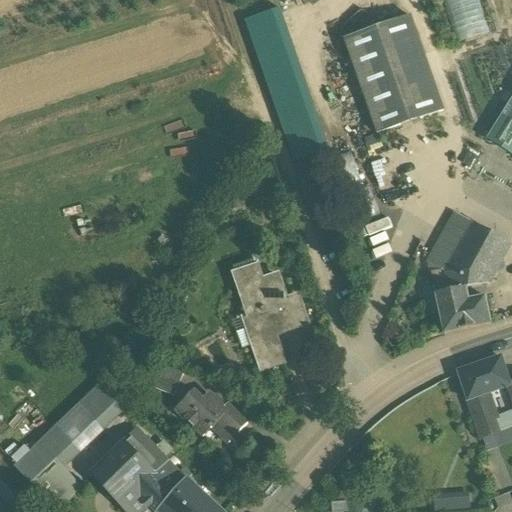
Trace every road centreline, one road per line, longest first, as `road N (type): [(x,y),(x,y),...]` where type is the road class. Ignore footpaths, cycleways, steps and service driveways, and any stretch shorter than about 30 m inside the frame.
road 1 (track): [(382,396),(345,347),(258,97)]
road 2 (secondary): [(511,340),(422,371),(382,396),(269,511)]
